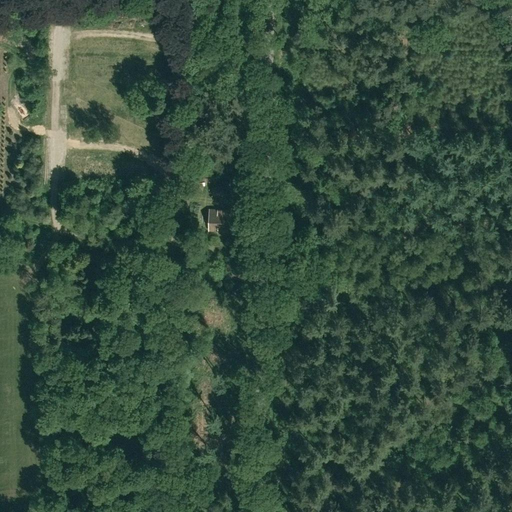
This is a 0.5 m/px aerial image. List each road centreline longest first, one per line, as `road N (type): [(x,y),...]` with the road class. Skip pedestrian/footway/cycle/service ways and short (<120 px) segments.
road 1 (track): [(403,511),(412,0)]
road 2 (tertiary): [(261,511),(270,0)]
road 3 (track): [(53,0),(49,222)]
road 4 (track): [(51,139),(154,157),(168,167),(172,252)]
